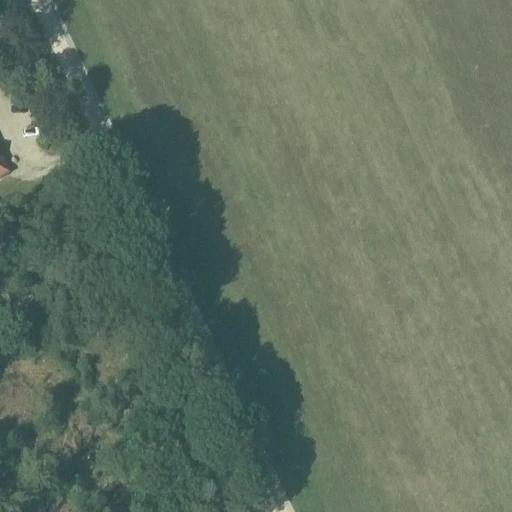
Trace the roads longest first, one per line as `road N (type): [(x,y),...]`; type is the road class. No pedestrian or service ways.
road 1 (unclassified): [(39,0),(280,511)]
road 2 (track): [(105,144),(59,160),(26,156),(0,105)]
